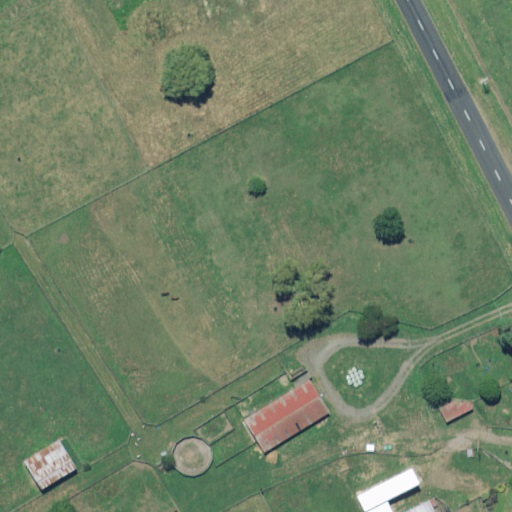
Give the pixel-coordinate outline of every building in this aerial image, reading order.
[(329,413),(310,381),(246,420),(265,452),(329,413)] [(362,394),(356,383),(340,392),(346,402),(348,401),(363,428),(378,420),(374,412),(380,408),(370,390),(362,394)] [(466,397),(441,409),(447,422),(473,410),(466,397)] [(78,468),(61,441),(26,462),(43,490),(78,468)] [(435,511),(430,501),(407,511),(435,511)]
